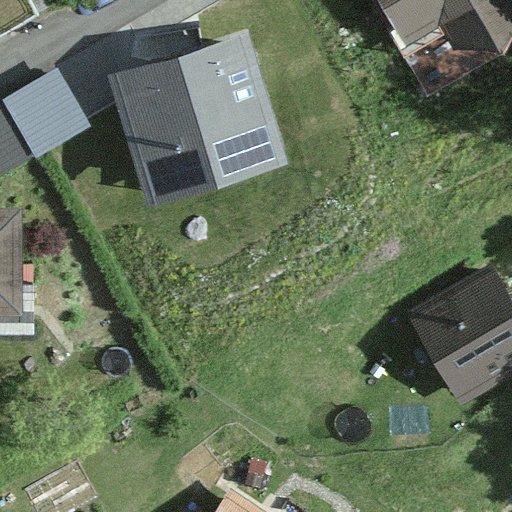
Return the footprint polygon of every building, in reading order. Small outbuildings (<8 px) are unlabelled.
[(511,0),(415,0),(445,47),(495,16),(511,43),(511,0)] [(288,163),(245,31),(108,76),(150,207),(288,163)] [(0,93),(0,171),(96,121),(64,60),(0,93)] [(20,209),(0,208),(0,315),(19,316),(20,209)] [(511,255),(425,312),(476,390),(511,365),(511,255)] [(294,511),(248,484),(230,511),(294,511)]
